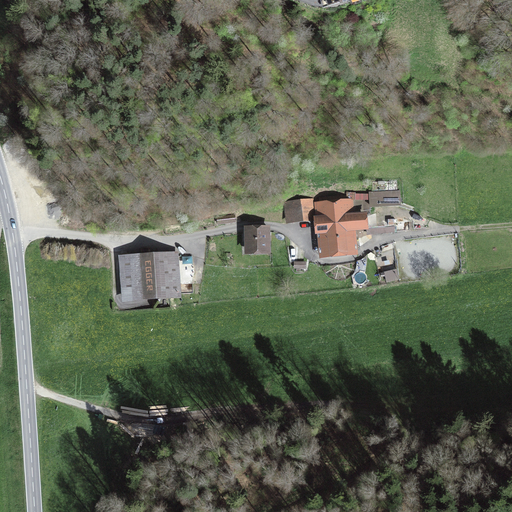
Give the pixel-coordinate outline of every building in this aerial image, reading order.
[(398,191),(371,192),(371,204),(398,202),(398,191)] [(345,195),(320,198),(322,220),(316,220),(317,232),(324,231),(326,254),(351,251),(349,229),(365,227),(364,215),(348,217),(345,195)] [(310,218),(308,201),(286,203),(288,220),(310,218)] [(234,215),(218,217),(219,224),(235,222),(234,215)] [(248,230),(249,252),(266,251),(266,229),(248,230)] [(177,256),(122,260),(124,297),(179,294),(177,256)]
